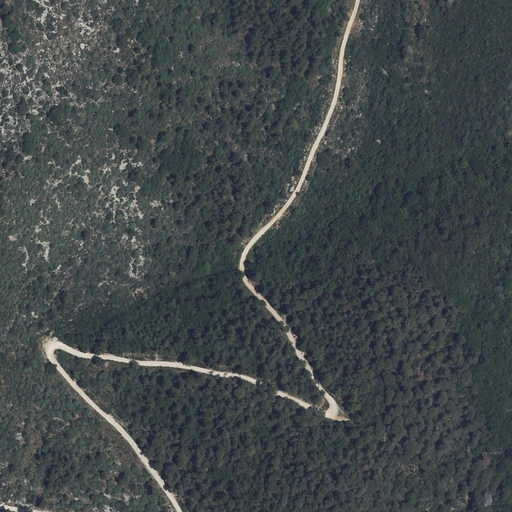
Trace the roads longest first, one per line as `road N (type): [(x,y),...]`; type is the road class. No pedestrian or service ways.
road 1 (track): [(291,338),(333,404),(323,414),(237,374),(50,346),(53,361),(127,437),(179,511)]
road 2 (track): [(356,0),(323,130),(292,200),(242,265),(291,338)]
